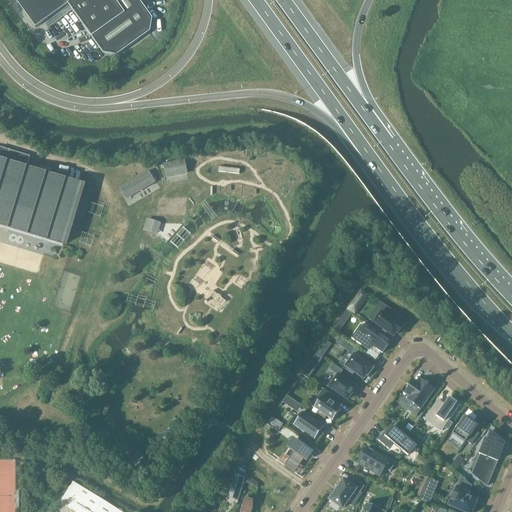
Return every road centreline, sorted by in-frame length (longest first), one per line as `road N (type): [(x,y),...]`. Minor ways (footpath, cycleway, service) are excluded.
road 1 (trunk): [(0,58),(35,93),(82,108),(280,96),(331,122),(387,186)]
road 2 (residential): [(300,511),(415,346),(511,422)]
road 3 (trunk): [(208,0),(187,58),(127,98),(85,102),(52,93),(0,45)]
road 4 (trunk): [(255,0),(387,186)]
road 5 (trunk): [(417,178),(284,0)]
road 6 (trunk): [(417,178),(359,77),(355,50),(369,0)]
road 7 (trunk): [(387,186),(511,332)]
road 8 (trunk): [(511,294),(417,178)]
